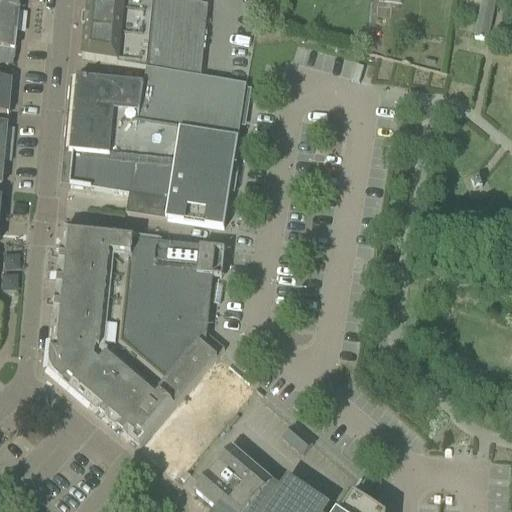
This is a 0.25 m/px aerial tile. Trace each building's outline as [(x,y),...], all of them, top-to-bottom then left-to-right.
[(0,0),(0,10),(17,12),(17,13),(18,13),(19,0),(0,0)] [(86,0),(85,12),(87,13),(86,23),(203,45),(206,9),(170,0),(86,0)] [(494,0),(481,0),(473,40),(486,43),(494,0)] [(0,67),(10,68),(11,62),(7,59),(9,40),(14,41),(17,13),(17,12),(0,10),(0,67)] [(200,80),(203,45),(86,23),(85,33),(83,33),(81,61),(200,80)] [(71,167),(70,177),(71,178),(81,190),(125,198),(128,198),(125,217),(126,217),(166,223),(218,231),(223,232),(238,142),(238,141),(240,129),(244,100),(245,90),(246,87),(200,80),(145,71),(144,83),(143,87),(79,82),(76,113),(75,126),(73,144),(71,167)] [(0,116),(6,117),(10,83),(0,82),(0,116)] [(200,380),(217,360),(223,352),(206,337),(207,320),(214,252),(132,244),(62,237),(49,375),(139,452),(200,380)] [(200,447),(173,425),(145,457),(172,480),(200,447)] [(312,448),(292,430),(282,441),(302,459),(312,448)] [(328,511),(330,511),(286,482),(279,493),(271,488),(272,487),(260,477),(246,465),(231,452),(194,495),(215,511),(328,511)] [(343,511),(384,511),(385,505),(385,504),(385,503),(385,502),(384,502),(384,501),(383,501),(382,500),(381,500),(380,500),(379,500),(379,501),(378,501),(377,502),(370,511),(368,511),(352,501),(343,511)]
